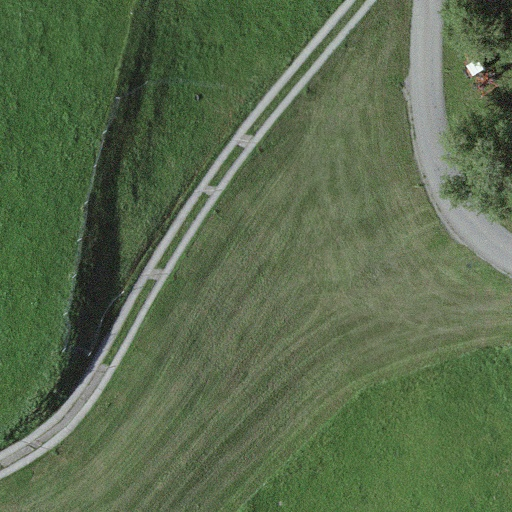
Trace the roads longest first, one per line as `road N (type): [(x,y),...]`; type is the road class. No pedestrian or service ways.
road 1 (track): [(360,0),(273,95),(45,446),(0,465)]
road 2 (track): [(425,0),(442,202),(511,240)]
